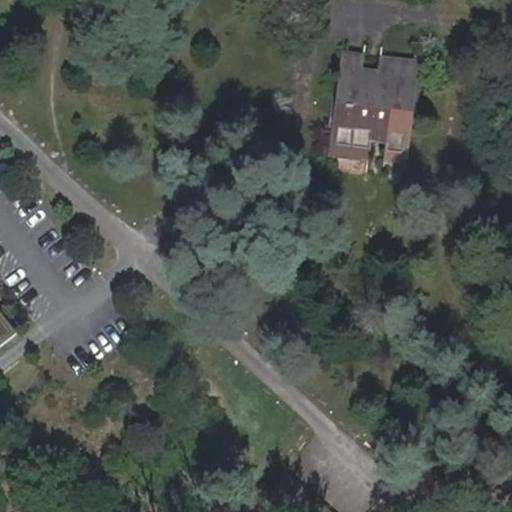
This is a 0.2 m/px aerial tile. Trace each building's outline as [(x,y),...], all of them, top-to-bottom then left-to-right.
[(414,70),(378,67),(376,79),(361,77),(363,60),(346,58),(341,100),(347,101),(346,108),(339,107),(333,157),(368,161),(370,143),(371,135),(387,137),(386,145),(384,163),(402,165),(408,115),(400,114),(400,108),(409,109),(414,70)] [(380,59),(378,67),(414,70),(414,63),(380,59)] [(370,143),(386,145),(387,137),(371,135),(370,143)] [(0,347),(23,330),(0,299),(0,347)] [(327,511),(290,479),(266,504),(274,511),(327,511)]
